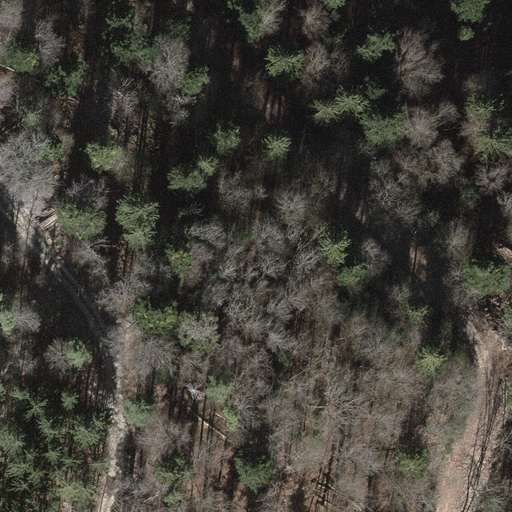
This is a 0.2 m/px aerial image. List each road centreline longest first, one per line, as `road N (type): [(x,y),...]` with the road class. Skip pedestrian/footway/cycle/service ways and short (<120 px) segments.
road 1 (track): [(445,511),(502,384),(499,363),(184,0)]
road 2 (track): [(111,511),(129,411),(104,314),(0,185)]
road 3 (track): [(121,379),(0,368)]
